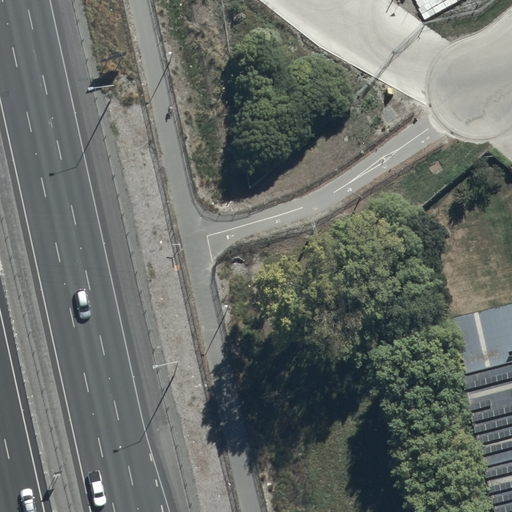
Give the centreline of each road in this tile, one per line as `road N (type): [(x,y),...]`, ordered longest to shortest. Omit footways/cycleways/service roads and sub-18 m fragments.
road 1 (motorway): [(13,0),(107,428)]
road 2 (unknown): [(479,92),(407,72),(331,0)]
